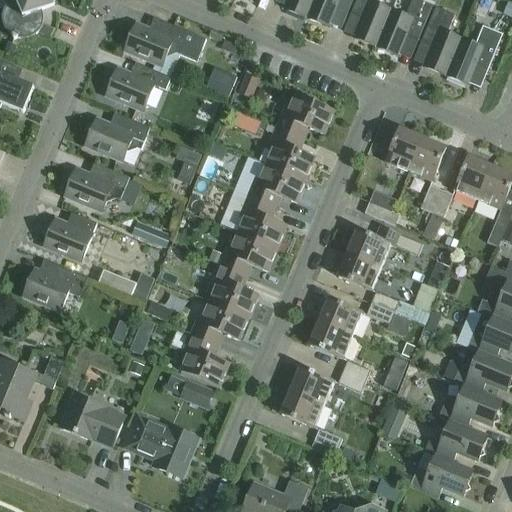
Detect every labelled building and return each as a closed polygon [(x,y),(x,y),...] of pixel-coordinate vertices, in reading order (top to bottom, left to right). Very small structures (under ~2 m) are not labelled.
[(0,0),(0,9),(3,11),(3,12),(2,15),(1,19),(2,22),(3,26),(4,29),(6,32),(9,35),(12,37),(13,41),(17,39),(19,40),(23,40),(27,39),(30,38),(33,37),(36,34),(39,32),(41,29),(41,27),(38,25),(38,22),(39,19),(38,16),(37,13),(42,11),(55,5),(53,0),(0,0)] [(288,0),(284,11),(306,20),(314,0),(288,0)] [(314,0),(306,20),(328,29),(337,9),(348,13),(353,0),(314,0)] [(357,0),(351,15),(362,19),(353,40),(376,49),(391,12),(377,6),(379,0),(357,0)] [(391,12),(376,49),(398,58),(406,38),(417,42),(431,7),(413,0),(412,0),(405,18),(391,12)] [(435,9),(421,44),(431,48),(423,68),(445,78),(461,41),(447,35),(454,17),(435,9)] [(130,39),(125,52),(140,59),(141,62),(144,60),(156,65),(153,72),(170,79),(180,56),(197,63),(206,41),(189,34),(172,28),(167,40),(158,36),(154,35),(150,36),(148,32),(135,27),(134,30),(127,33),(130,39)] [(461,41),(445,78),(468,87),(476,67),(487,71),(502,36),(482,28),(475,47),(461,41)] [(230,44),(226,53),(245,60),(248,51),(230,44)] [(0,107),(1,105),(23,115),(33,89),(0,75),(0,71),(3,64),(0,62),(0,107)] [(112,84),(106,97),(122,104),(123,107),(126,105),(143,112),(154,87),(165,92),(170,79),(153,72),(148,84),(140,81),(135,80),(132,81),(130,77),(117,72),(115,75),(109,78),(112,84)] [(256,81),(245,76),(237,94),(248,99),(256,81)] [(281,118),(276,130),(304,142),(308,130),(324,137),(334,113),(317,106),(318,102),(306,97),(305,101),(295,97),(286,119),(281,118)] [(91,135),(85,148),(101,154),(102,157),(105,156),(122,163),(134,168),(140,152),(150,130),(133,123),(128,135),(119,131),(119,132),(115,130),(111,132),(109,127),(108,127),(96,122),(95,126),(88,128),(91,135)] [(262,153),(274,136),(263,129),(252,146),(262,153)] [(275,144),(273,151),(266,166),(305,182),(314,159),(299,153),(304,142),(276,130),(271,142),(275,144)] [(408,174),(422,140),(399,130),(385,164),(408,174)] [(422,140),(408,174),(432,184),(446,150),(422,140)] [(213,145),(208,157),(222,163),(227,151),(213,145)] [(180,148),(175,160),(184,164),(177,182),(189,187),(201,157),(180,148)] [(454,193),(477,202),(491,168),(468,159),(454,193)] [(305,182),(266,166),(257,188),(253,186),(248,199),(272,209),(276,197),(295,205),(305,182)] [(511,184),(511,177),(491,168),(477,202),(500,212),(511,184)] [(89,177),(76,172),(74,176),(68,178),(70,185),(65,198),(80,204),(81,207),(84,206),(101,213),(105,205),(116,200),(120,202),(129,180),(113,173),(108,185),(98,181),(98,182),(94,180),(90,181),(89,177)] [(430,187),(420,211),(431,215),(441,192),(430,187)] [(452,197),(441,192),(431,215),(442,220),(452,197)] [(247,213),(238,235),(277,251),(286,228),(267,220),(272,209),(248,199),(242,211),(247,213)] [(387,225),(392,213),(369,204),(364,215),(387,225)] [(67,227),(55,222),(53,226),(47,228),(49,235),(44,248),(59,254),(61,257),(63,256),(81,263),(97,225),(75,216),(71,226),(67,227)] [(500,244),(510,221),(499,216),(487,245),(498,250),(500,244)] [(500,244),(511,249),(511,247),(511,221),(510,221),(500,244)] [(129,236),(153,246),(158,233),(134,223),(129,236)] [(347,256),(381,270),(390,249),(393,250),(394,249),(417,259),(422,247),(379,229),(374,240),(357,232),(347,256)] [(277,251),(238,235),(229,257),(224,255),(219,267),(243,277),(248,266),(267,274),(277,251)] [(447,238),(444,246),(455,250),(458,243),(447,238)] [(212,252),(208,262),(218,266),(222,256),(212,252)] [(371,293),(381,270),(347,256),(337,279),(371,293)] [(437,263),(427,287),(439,292),(449,268),(437,263)] [(47,278),(34,272),(32,276),(26,279),(29,285),(23,298),(39,304),(40,307),(43,306),(60,313),(68,295),(79,300),(87,280),(54,266),(50,276),(47,278)] [(243,277),(219,267),(214,280),(218,282),(209,304),(248,320),(258,297),(238,289),(243,277)] [(482,315),(493,320),(505,325),(505,324),(509,313),(511,314),(511,276),(501,299),(490,295),(487,303),(482,301),(477,313),(482,315)] [(139,279),(131,298),(145,303),(154,281),(144,277),(139,279)] [(371,306),(394,315),(399,304),(375,294),(371,306)] [(318,324),(352,338),(362,315),(328,301),(318,324)] [(152,303),(147,315),(157,319),(162,308),(152,303)] [(248,320),(209,304),(200,326),(196,324),(191,336),(214,346),(215,346),(219,335),(239,343),(248,320)] [(366,317),(389,327),(394,315),(371,306),(366,317)] [(490,360),(490,359),(495,348),(511,355),(511,327),(505,324),(505,325),(493,320),(482,315),(467,350),(478,355),(490,360)] [(430,319),(425,330),(435,335),(440,324),(430,319)] [(343,362),(352,338),(318,324),(309,348),(343,362)] [(125,332),(116,328),(111,339),(120,343),(125,332)] [(214,346),(191,336),(185,349),(190,350),(180,373),(219,389),(229,366),(213,359),(218,347),(215,346),(214,346)] [(135,337),(129,352),(141,357),(148,342),(135,337)] [(406,345),(402,356),(409,359),(414,348),(406,345)] [(490,360),(478,355),(472,369),(461,364),(453,385),(464,389),(476,394),(480,383),(506,393),(511,379),(511,368),(490,359),(490,360)] [(51,359),(43,378),(0,360),(0,413),(5,415),(4,418),(9,420),(10,417),(24,423),(32,404),(23,400),(31,383),(52,392),(64,364),(51,359)] [(132,363),(128,373),(140,377),(144,367),(132,363)] [(342,374),(365,384),(370,372),(347,363),(342,374)] [(290,393),(324,407),(334,384),(300,370),(290,393)] [(337,386),(361,396),(365,384),(342,374),(337,386)] [(51,419),(67,386),(59,382),(44,416),(51,419)] [(188,384),(187,385),(181,398),(181,400),(206,410),(213,394),(188,384)] [(476,394),(464,389),(458,404),(447,399),(438,420),(461,429),(466,418),(492,428),(502,405),(476,394)] [(324,407),(290,393),(280,416),(314,430),(324,407)] [(74,396),(60,430),(91,443),(91,442),(112,450),(125,419),(104,410),(105,409),(74,396)] [(124,450),(155,463),(153,468),(182,480),(198,441),(169,429),(168,431),(137,418),(124,450)] [(447,464),(451,452),(477,463),(487,440),(461,429),(438,420),(424,454),(447,464)] [(384,426),(380,435),(396,442),(399,433),(384,426)] [(341,441),(318,432),(313,443),(337,453),(341,441)] [(343,450),(340,459),(354,465),(358,456),(343,450)] [(473,474),(447,464),(424,454),(423,454),(417,468),(418,468),(409,489),(432,499),(437,487),(463,498),(473,474)] [(396,471),(392,480),(404,485),(408,476),(396,471)] [(370,476),(368,480),(378,484),(380,480),(370,476)] [(283,498),(253,486),(242,511),(298,511),(308,491),(289,483),(283,498)]
